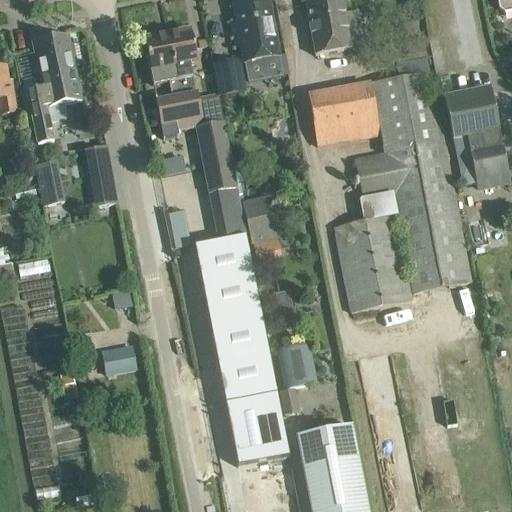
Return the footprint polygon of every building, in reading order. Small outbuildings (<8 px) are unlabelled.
[(365,51),(361,33),(358,13),(345,15),(341,0),(304,0),(316,60),(365,51)] [(505,14),(511,13),(511,0),(496,0),(499,10),(505,14)] [(269,22),(265,2),(232,9),(236,29),(230,30),(234,51),(240,50),(243,66),(276,59),(269,22)] [(132,9),(132,27),(152,26),(152,9),(132,9)] [(190,32),(169,37),(178,82),(182,82),(185,98),(197,95),(197,94),(194,95),(188,67),(192,67),(197,66),(194,52),(190,32)] [(167,37),(143,42),(152,87),(168,84),(171,100),(185,98),(182,82),(178,82),(169,37),(167,37)] [(74,73),(75,73),(68,38),(32,45),(41,90),(27,93),(29,107),(44,104),(42,94),(50,93),(49,86),(58,84),(57,78),(74,75),(74,73)] [(388,67),(396,66),(428,60),(424,38),(384,46),(388,67)] [(237,61),(212,66),(219,97),(244,93),(237,61)] [(15,115),(13,104),(10,85),(7,85),(5,70),(0,70),(0,107),(2,117),(15,115)] [(81,103),(75,73),(74,73),(74,75),(57,78),(58,84),(49,86),(50,93),(42,94),(44,104),(29,107),(38,147),(54,144),(50,125),(66,121),(63,107),(81,103)] [(381,140),(384,156),(355,161),(363,200),(359,201),(364,224),(334,230),(350,316),(424,302),(423,294),(472,284),(432,74),(399,79),(307,97),(317,152),(381,140)] [(490,91),(444,100),(452,142),(466,139),(476,184),(478,193),(510,187),(499,133),(490,91)] [(156,100),(155,100),(163,141),(178,138),(177,134),(186,132),(196,130),(203,129),(197,95),(185,98),(171,100),(156,103),(156,100)] [(203,129),(196,130),(209,196),(222,194),(237,191),(224,124),(203,129)] [(118,207),(108,147),(83,152),(94,211),(118,207)] [(66,205),(57,163),(34,168),(43,210),(66,205)] [(23,171),(16,181),(24,187),(32,177),(23,171)] [(222,194),(209,196),(219,244),(246,238),(237,191),(222,194)] [(272,197),(241,204),(254,264),(282,258),(281,253),(289,251),(286,237),(281,238),(272,197)] [(503,216),(493,218),(495,230),(505,228),(503,216)] [(219,244),(194,249),(206,312),(258,301),(246,238),(219,244)] [(6,266),(0,267),(0,285),(7,284),(14,283),(11,265),(6,266)] [(206,312),(225,406),(245,403),(276,396),(258,301),(206,312)] [(310,347),(277,354),(284,393),(294,391),(317,387),(310,347)] [(132,351),(102,356),(106,378),(136,372),(132,351)] [(73,378),(60,380),(64,399),(76,397),(73,378)] [(279,394),(283,418),(299,414),(294,391),(284,393),(279,394)] [(225,406),(237,470),(289,460),(276,396),(245,403),(225,406)] [(367,511),(352,429),(295,440),(309,511),(367,511)]
